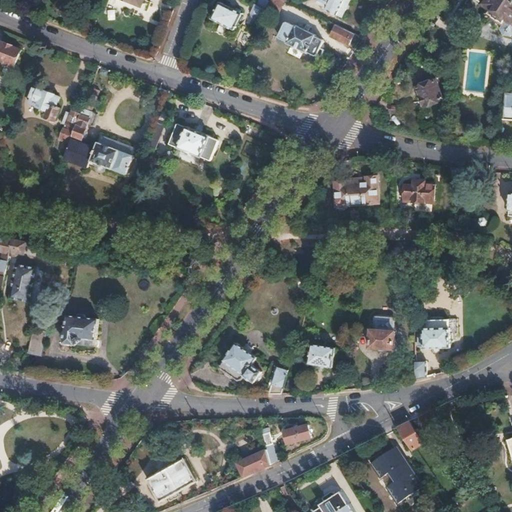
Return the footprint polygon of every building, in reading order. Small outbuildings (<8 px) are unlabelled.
[(264,11),(267,4),(268,1),(265,0),(261,0),(258,7),(252,5),(248,14),(261,19),(264,11)] [(284,3),(278,0),(268,0),(268,1),(267,4),(281,10),(284,3)] [(344,0),(322,0),(321,0),(318,0),(317,4),(327,9),(326,11),(337,16),(344,0)] [(342,17),(349,0),(344,0),(338,16),(342,17)] [(511,0),(483,0),(481,4),(504,19),(499,28),(502,34),(509,35),(511,32),(511,0)] [(234,31),(241,14),(219,3),(211,20),(234,31)] [(278,18),(281,10),(267,4),(264,11),(278,18)] [(257,30),(261,19),(248,14),(244,25),(257,30)] [(315,37),(315,36),(295,27),(294,28),(286,24),(285,25),(279,38),(279,40),(286,44),(287,45),(321,61),(324,53),(320,50),(324,41),(315,37)] [(349,45),(354,35),(351,34),(335,26),(331,37),(349,45)] [(21,50),(1,42),(0,44),(0,59),(5,62),(4,63),(14,67),(21,50)] [(107,76),(110,70),(101,67),(98,73),(107,76)] [(444,100),(437,81),(418,87),(422,97),(420,98),(423,107),(425,106),(425,107),(444,100)] [(134,156),(99,142),(98,144),(92,142),(91,147),(82,143),(84,136),(79,134),(83,125),(90,127),(94,127),(98,116),(96,113),(93,112),(101,91),(91,87),(81,114),(81,115),(65,158),(89,167),(91,161),(127,175),(134,156)] [(55,120),(63,99),(39,89),(38,90),(34,88),(28,102),(41,107),(40,110),(48,113),(46,116),(55,120)] [(81,115),(81,114),(72,111),(71,113),(67,111),(62,122),(65,124),(61,135),(71,140),(81,115)] [(162,129),(168,114),(163,112),(157,126),(162,129)] [(169,145),(210,162),(218,140),(187,127),(186,128),(178,124),(169,145)] [(155,150),(163,129),(162,129),(157,126),(154,135),(149,148),(155,150)] [(460,190),(463,168),(461,168),(454,168),(452,189),(460,190)] [(347,204),(380,204),(379,177),(367,178),(368,184),(364,184),(347,184),(347,183),(336,183),(336,205),(338,205),(338,207),(347,207),(347,204)] [(435,203),(436,184),(426,184),(426,182),(416,181),(416,186),(407,185),(406,197),(415,197),(415,203),(435,203)] [(9,253),(11,241),(0,238),(0,252),(2,253),(0,263),(0,285),(2,286),(3,278),(9,253)] [(24,255),(26,243),(11,240),(11,241),(9,253),(24,255)] [(36,269),(17,264),(10,298),(28,302),(36,269)] [(415,274),(415,264),(401,264),(401,274),(415,274)] [(94,348),(98,320),(68,315),(64,344),(94,348)] [(424,348),(451,348),(451,328),(450,328),(450,320),(425,320),(425,337),(419,337),(419,347),(424,347),(424,348)] [(395,349),(396,333),(373,331),(371,348),(395,349)] [(43,342),(30,339),(27,354),(40,357),(43,342)] [(253,365),(258,358),(238,343),(222,365),(222,369),(238,380),(243,380),(245,376),(255,383),(262,372),(253,365)] [(334,368),(337,349),(314,345),(311,365),(334,368)] [(427,378),(427,360),(417,361),(417,380),(427,378)] [(284,394),(291,370),(279,367),(271,395),(284,394)] [(297,393),(301,379),(294,376),(290,390),(297,393)] [(425,442),(412,422),(400,428),(414,450),(425,442)] [(313,437),(309,425),(287,432),(290,444),(313,437)] [(280,461),(270,429),(263,430),(269,449),(273,464),(280,461)] [(273,464),(269,449),(240,462),(246,476),(267,467),(273,464)] [(403,502),(425,487),(411,465),(406,468),(403,465),(405,463),(395,449),(372,464),(382,479),(386,477),(391,485),(403,502)] [(187,459),(150,479),(164,503),(200,483),(187,459)] [(403,502),(391,485),(387,487),(399,505),(403,502)] [(321,507),(313,511),(355,511),(350,504),(349,505),(341,492),(336,495),(334,492),(332,492),(324,497),(323,499),(325,502),(320,505),(321,507)]
